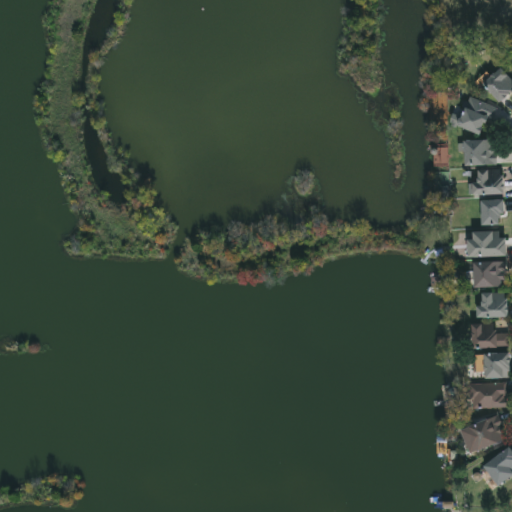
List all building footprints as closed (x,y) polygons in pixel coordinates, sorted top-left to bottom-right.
[(484,83),(502,67),(511,78),(511,90),(501,101),(484,83)] [(457,119),(475,96),(494,111),(477,134),(457,119)] [(464,164),(464,139),(496,139),(496,164),(464,164)] [(468,182),(476,182),(476,169),(504,169),(504,194),(468,194),(468,182)] [(505,199),(505,225),(482,225),(482,199),(505,199)] [(506,255),(469,255),(469,230),(506,230),(506,255)] [(506,261),(506,286),(474,286),(474,261),(506,261)] [(478,316),(478,292),(508,292),(508,316),(478,316)] [(499,323),(499,331),(509,331),(509,347),(472,347),(472,323),(499,323)] [(476,352),(510,352),(510,377),(484,377),(484,370),(476,370),(476,352)] [(507,407),(471,408),(470,383),(507,383),(507,407)] [(470,424),(501,416),(507,440),(477,448),(470,424)] [(509,447),(511,451),(511,476),(499,485),(485,465),(509,447)]
